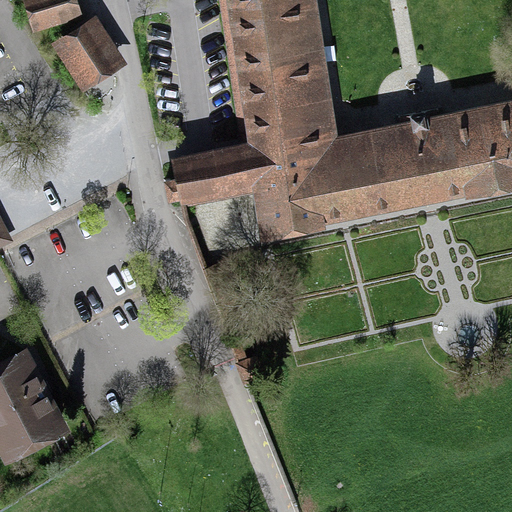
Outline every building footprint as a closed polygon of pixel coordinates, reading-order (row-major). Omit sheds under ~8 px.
[(61,0),(28,0),(37,25),(67,15),(61,0)] [(233,0),(254,144),(174,162),(177,179),(167,181),(171,207),(184,205),(237,194),(244,233),(511,179),(511,102),(332,139),(311,0),(233,0)] [(88,29),(63,47),(83,75),(109,57),(88,29)] [(0,221),(0,244),(10,239),(0,221)] [(232,288),(216,294),(226,320),(241,311),(232,288)] [(256,355),(240,360),(247,379),(263,373),(256,355)] [(26,356),(0,369),(0,436),(7,449),(60,422),(26,356)]
